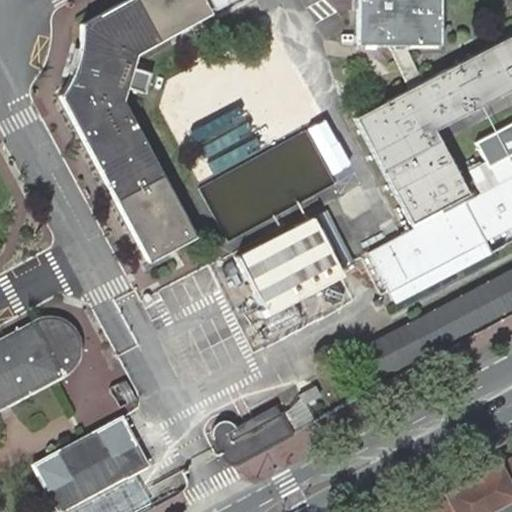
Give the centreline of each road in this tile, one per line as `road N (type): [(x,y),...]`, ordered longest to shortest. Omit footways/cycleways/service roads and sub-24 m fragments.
road 1 (primary): [(511,366),(286,483)]
road 2 (primary): [(317,511),(511,406)]
